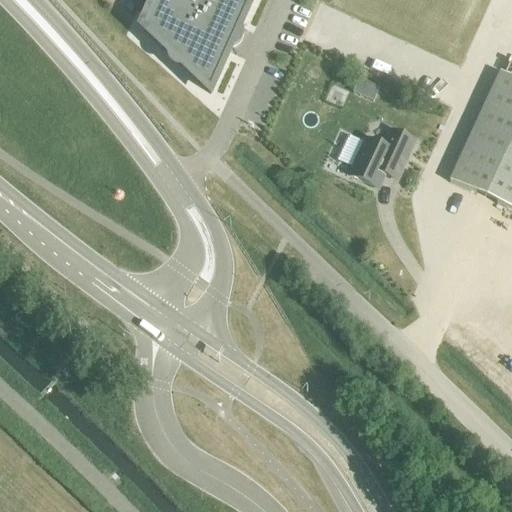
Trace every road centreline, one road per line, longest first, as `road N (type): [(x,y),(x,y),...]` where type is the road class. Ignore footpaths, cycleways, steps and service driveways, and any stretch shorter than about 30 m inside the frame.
road 1 (secondary): [(169,332),(220,289),(214,227),(113,88),(33,0)]
road 2 (unclassified): [(1,0),(179,215),(191,247),(170,292),(169,332)]
road 3 (secondary): [(384,511),(352,459),(287,395),(202,338),(169,332)]
road 4 (unclassified): [(511,458),(319,272)]
road 5 (secondary): [(169,332),(187,361),(307,446),(355,511)]
road 6 (secondary): [(169,332),(0,200)]
